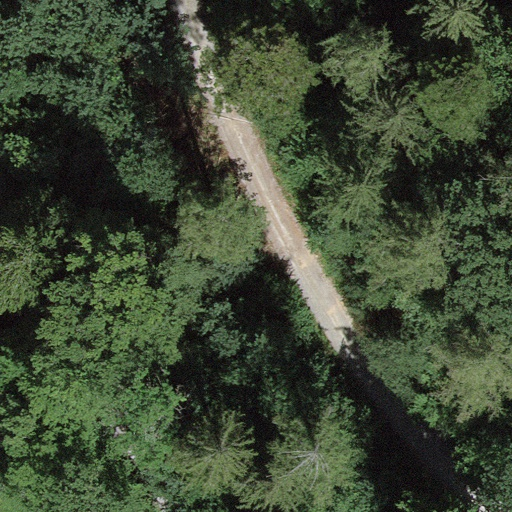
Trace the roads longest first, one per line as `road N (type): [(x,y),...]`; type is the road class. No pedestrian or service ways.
road 1 (track): [(179,0),(271,226),(335,333),(428,452),(493,511)]
road 2 (track): [(153,511),(0,270)]
